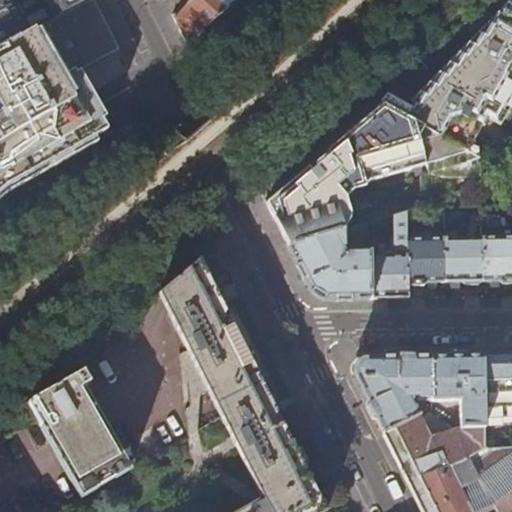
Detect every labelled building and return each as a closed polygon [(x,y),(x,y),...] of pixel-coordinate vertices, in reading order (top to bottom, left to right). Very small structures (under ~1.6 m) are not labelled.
[(0,0),(0,50),(48,23),(89,0),(0,0)] [(106,26),(94,0),(89,0),(48,23),(0,50),(0,192),(6,188),(107,131),(103,124),(98,113),(90,100),(81,83),(76,72),(119,50),(106,26)] [(181,32),(186,42),(231,0),(191,0),(174,19),(181,32)] [(511,6),(508,5),(422,92),(412,110),(388,97),(380,105),(382,106),(480,160),(475,143),(488,119),(502,126),(511,107),(511,6)] [(431,55),(422,64),(430,71),(438,63),(438,60),(437,58),(436,55),(433,55),(431,55)] [(267,205),(274,219),(288,247),(340,232),(340,233),(345,232),(344,229),(347,227),(349,225),(350,222),(351,217),(347,200),(365,184),(377,181),(427,167),(429,174),(441,179),(480,179),(487,164),(382,106),(329,153),(331,157),(311,173),(309,170),(267,205)] [(407,240),(407,214),(393,218),(393,255),(369,256),(370,299),(387,299),(407,299),(407,283),(407,240)] [(480,232),(481,238),(482,282),(497,282),(500,285),(511,284),(511,237),(486,238),(486,231),(480,232)] [(345,248),(345,232),(340,233),(340,232),(288,247),(296,262),(311,292),(324,300),(341,300),(370,299),(369,256),(369,253),(354,254),(354,255),(346,255),(343,249),(345,248)] [(445,232),(445,239),(445,282),(463,282),(466,286),(476,285),(478,282),(482,282),(481,238),(451,239),(451,232),(445,232)] [(445,239),(407,240),(407,283),(410,283),(412,286),(425,286),(428,283),(445,282),(445,239)] [(325,511),(328,511),(250,361),(247,354),(239,340),(204,272),(198,261),(159,295),(263,497),(237,511),(325,511)] [(511,356),(498,357),(482,357),(483,419),(511,417),(511,356)] [(457,358),(430,358),(431,400),(431,401),(460,401),(460,428),(483,427),(483,419),(482,357),(457,358)] [(418,401),(431,400),(430,358),(401,359),(360,360),(352,373),(363,396),(382,434),(394,429),(420,416),(415,407),(412,405),(411,406),(410,404),(412,401),(413,398),(415,398),(415,399),(418,401)] [(28,404),(82,497),(130,469),(83,388),(89,384),(83,373),(28,404)] [(483,427),(460,428),(432,410),(420,416),(394,429),(382,434),(391,451),(421,511),(511,511),(511,448),(483,450),(483,427)]
